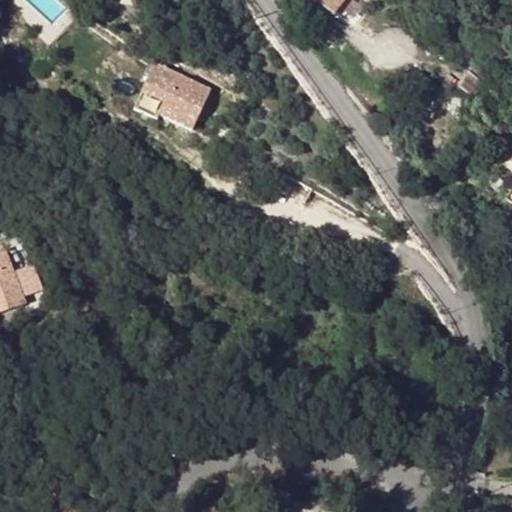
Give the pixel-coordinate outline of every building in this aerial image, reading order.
[(313,0),(313,1),(333,16),(344,0),(313,0)] [(369,15),(377,4),(374,2),(375,0),(352,0),(356,3),(355,4),(369,15)] [(140,110),(199,130),(215,82),(156,63),(140,110)] [(490,84),(471,69),(458,85),(476,100),(490,84)] [(36,262),(15,269),(8,246),(0,248),(0,310),(46,295),(36,262)]
